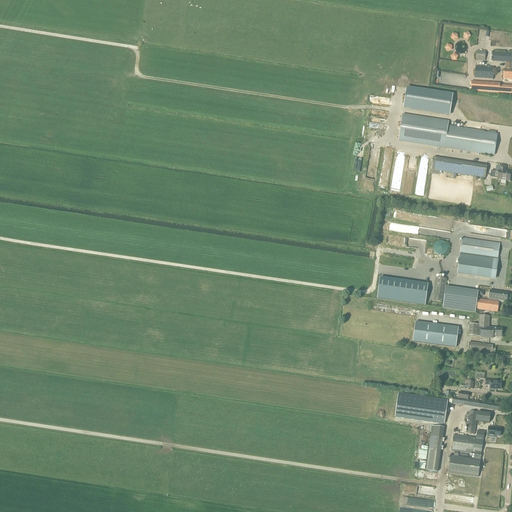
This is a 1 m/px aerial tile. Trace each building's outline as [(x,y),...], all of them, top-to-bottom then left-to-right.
[(477,51),(476,61),(484,61),(485,51),(477,51)] [(511,53),(493,53),(492,62),(511,62),(511,53)] [(493,67),(475,66),(475,78),(493,79),(493,67)] [(503,79),(511,79),(511,69),(504,69),(503,79)] [(486,92),(507,94),(508,86),(500,86),(500,84),(487,83),(487,86),(475,85),(475,90),(486,92)] [(451,96),(408,90),(405,108),(448,115),(451,96)] [(403,141),(444,148),(494,155),(497,135),(447,127),(448,122),(407,116),(403,141)] [(433,158),(432,170),(485,178),(487,166),(442,160),(433,158)] [(490,177),(498,179),(509,181),(511,173),(505,172),(506,167),(501,166),(500,171),(499,171),(499,172),(491,171),(490,177)] [(495,244),(462,239),(458,238),(453,273),(491,278),(494,258),(493,258),(495,244)] [(435,243),(434,244),(433,245),(433,247),(433,250),(433,252),(434,254),(436,255),(438,256),(440,256),(442,256),(444,255),(445,253),(447,251),(447,248),(446,246),(445,244),(443,243),(443,242),(441,242),(439,242),(438,242),(436,242),(435,243)] [(425,306),(428,285),(379,278),(376,299),(425,306)] [(433,302),(444,303),(446,289),(447,280),(436,278),(433,302)] [(489,299),(493,300),(507,302),(508,293),(490,290),(489,299)] [(477,299),(476,309),(498,312),(499,302),(477,299)] [(493,339),(493,337),(501,337),(502,329),(489,328),(490,317),(480,316),(479,325),(478,336),(481,337),(481,338),(493,339)] [(415,323),(412,343),(456,348),(458,328),(415,323)] [(470,325),(469,336),(478,336),(479,325),(470,325)] [(495,350),(492,350),(493,346),(469,343),(468,350),(495,353),(495,350)] [(490,390),(494,390),(495,389),(501,390),(502,382),(491,381),(491,380),(486,380),(485,385),(490,385),(490,390)] [(459,392),(458,399),(468,400),(469,394),(459,392)] [(398,393),(394,417),(419,421),(444,424),(448,400),(431,398),(398,393)] [(454,404),(478,408),(499,411),(500,406),(455,398),(454,404)] [(469,411),(468,422),(466,422),(465,426),(468,426),(467,434),(474,435),(476,421),(489,423),(490,414),(469,411)] [(492,434),(491,436),(500,437),(501,429),(492,428),(488,427),(488,433),(492,434)] [(481,455),(483,439),(484,433),(477,432),(476,438),(454,435),(452,451),(475,454),(474,460),(451,456),(449,474),(478,478),(481,455)]
